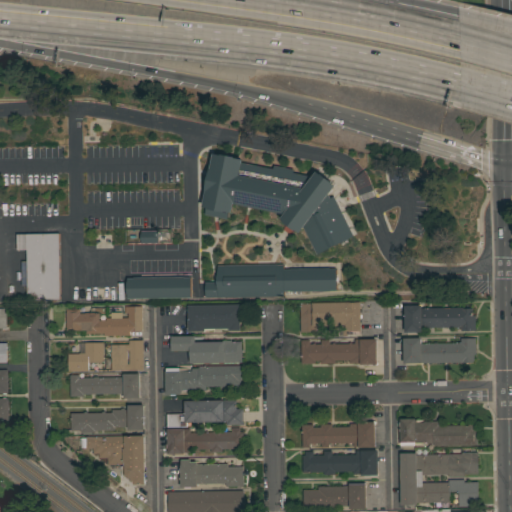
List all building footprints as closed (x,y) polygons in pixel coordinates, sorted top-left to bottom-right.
[(353,236),(316,254),(303,227),(299,233),(295,230),(294,231),(283,222),(284,221),(280,218),(283,214),(233,204),(231,212),(227,212),(226,219),(204,214),(205,207),(202,206),(205,191),(202,189),(206,169),(209,168),(212,153),(220,155),(220,154),(234,157),(242,159),(241,162),(272,169),(273,165),(293,169),(292,173),(311,176),(316,171),(320,174),(320,173),(331,182),(331,183),(335,185),(328,195),(329,198),(333,196),(353,236)] [(140,243),(140,240),(139,240),(139,233),(140,233),(140,230),(157,230),(157,233),(158,233),(158,240),(157,240),(157,243),(140,243)] [(26,249),(16,249),(16,233),(58,233),(59,299),(27,299),(26,263),(26,249)] [(204,282),(217,282),(217,265),(283,264),(283,269),(329,268),(329,269),(336,268),(337,290),(284,291),(284,295),(205,297),(204,282)] [(127,298),(126,278),(133,278),(133,277),(183,276),(183,277),(190,277),(190,297),(127,298)] [(360,301),(361,330),(359,330),(359,333),(347,334),(347,335),(341,335),(341,325),(316,326),(316,331),(299,332),(299,302),(360,301)] [(475,330),(461,330),(461,326),(421,326),(421,332),(404,332),(404,329),(403,329),(403,324),(404,324),(404,318),(403,318),(403,314),(404,314),(404,309),(403,309),(403,307),(405,307),(405,301),(422,301),(422,307),(461,307),(461,308),(472,308),(472,315),(475,315),(475,330)] [(240,330),(228,330),(228,328),(204,328),(204,330),(187,331),(187,322),(189,322),(189,311),(186,311),(186,306),(188,306),(188,305),(240,304),(240,330)] [(141,330),(129,330),(129,335),(103,335),(103,333),(85,333),(85,330),(65,330),(65,312),(66,312),(66,309),(79,308),(79,313),(84,313),(84,312),(94,312),(94,313),(98,313),(98,320),(105,320),(105,317),(110,317),(110,312),(121,312),(121,317),(127,317),(127,312),(124,312),(124,306),(141,306),(141,330)] [(190,363),(189,350),(171,351),(171,336),(195,335),(195,342),(221,341),(221,340),(231,340),(231,341),(241,341),(241,348),(242,348),(242,352),(241,352),(241,362),(190,363)] [(415,363),(415,364),(405,365),(405,363),(403,363),(403,337),(420,337),(420,343),(460,342),(460,338),(475,338),(475,354),(473,354),(473,360),(472,360),(472,362),(415,363)] [(142,369),(110,370),(110,344),(128,344),(128,340),(142,339),(142,369)] [(309,339),(309,343),(312,343),(312,342),(315,342),(315,343),(320,343),(320,339),(329,339),(329,343),(331,343),(331,342),(334,342),(334,343),(348,343),(348,342),(351,342),(351,343),(354,343),(354,339),(376,339),(376,364),(360,364),(360,362),(348,362),(348,360),(334,360),(334,363),(320,363),(320,360),(314,360),(314,363),(300,363),(300,339),(309,339)] [(103,362),(87,362),(87,371),(82,371),(82,370),(76,370),(76,372),(72,372),(72,371),(67,371),(67,353),(84,353),(84,342),(103,341),(103,362)] [(240,365),(240,380),(239,380),(240,387),(233,387),(233,386),(205,386),(205,390),(186,390),(186,393),(180,393),(180,394),(176,394),(176,395),(169,395),(169,394),(165,394),(165,371),(165,367),(179,367),(179,371),(190,371),(190,368),(198,368),(198,366),(240,365)] [(0,369),(7,369),(7,393),(5,393),(2,394),(2,393),(0,393),(0,398),(2,398),(2,397),(5,397),(5,398),(8,398),(8,421),(0,421),(0,369)] [(70,396),(69,374),(78,374),(78,377),(93,377),(93,376),(97,376),(97,377),(123,376),(123,374),(139,373),(140,398),(124,398),(123,394),(120,394),(119,393),(82,394),(82,395),(70,396)] [(235,408),(242,408),(242,424),(225,425),(225,421),(184,422),(184,426),(167,427),(166,413),(184,413),(184,400),(235,399),(235,408)] [(83,412),(83,411),(86,411),(86,413),(101,412),(101,411),(105,411),(105,412),(111,412),(111,409),(120,409),(120,408),(127,408),(127,405),(143,404),(144,429),(128,430),(127,426),(114,426),(114,430),(94,430),(94,432),(80,433),(80,430),(70,430),(70,413),(83,412)] [(433,446),(433,443),(426,443),(426,441),(415,441),(415,445),(400,445),(400,431),(398,431),(398,428),(400,428),(400,426),(398,426),(398,422),(399,422),(399,418),(415,418),(415,419),(417,419),(417,422),(422,422),(422,421),(439,421),(439,425),(477,424),(477,445),(433,446)] [(301,429),(301,424),(312,424),(312,427),(320,427),(320,423),(331,423),(331,426),(349,426),(348,423),(356,423),(356,420),(372,420),(372,421),(374,421),(375,447),(352,447),(352,442),(328,442),(328,447),(320,447),(320,443),(315,443),(315,444),(313,444),(313,443),(309,443),(309,447),(302,447),(301,429)] [(212,432),(212,428),(221,428),(221,432),(231,431),(231,427),(240,427),(240,432),(242,432),(243,448),(221,449),(221,451),(210,452),(210,449),(189,449),(189,453),(167,454),(167,448),(166,448),(166,444),(167,444),(167,439),(166,439),(165,436),(167,436),(167,429),(189,428),(189,432),(212,432)] [(123,464),(107,464),(107,457),(98,457),(98,453),(92,453),(92,448),(79,448),(80,435),(145,435),(144,484),(133,484),(133,481),(130,481),(130,480),(128,480),(123,475),(123,464)] [(301,455),(304,455),(304,450),(313,450),(313,455),(322,455),(322,450),(332,450),(332,454),(355,454),(355,450),(377,449),(378,475),(361,475),(361,474),(352,474),(352,471),(334,471),(334,474),(323,474),(323,472),(302,472),(301,455)] [(477,473),(463,473),(463,476),(447,476),(447,474),(422,474),(422,482),(447,482),(447,479),(463,479),(463,482),(478,482),(478,506),(457,506),(457,491),(453,491),(453,496),(449,496),(449,502),(417,502),(417,505),(401,505),(400,452),(416,452),(416,454),(460,454),(460,452),(477,452),(477,473)] [(243,486),(225,486),(225,483),(222,483),(222,484),(218,484),(218,483),(206,483),(207,484),(203,484),(203,483),(197,483),(197,486),(191,486),(191,487),(185,487),(180,487),(180,479),(179,479),(179,477),(180,477),(180,472),(179,472),(179,468),(180,468),(180,459),(190,459),(190,462),(196,462),(196,464),(217,464),(217,462),(220,462),(220,464),(227,464),(227,467),(243,466),(243,486)] [(303,509),(302,490),(318,489),(318,486),(348,486),(348,483),(365,483),(366,508),(349,509),(349,505),(321,505),(321,509),(303,509)] [(243,490),(243,511),(167,511),(167,491),(243,490)]
